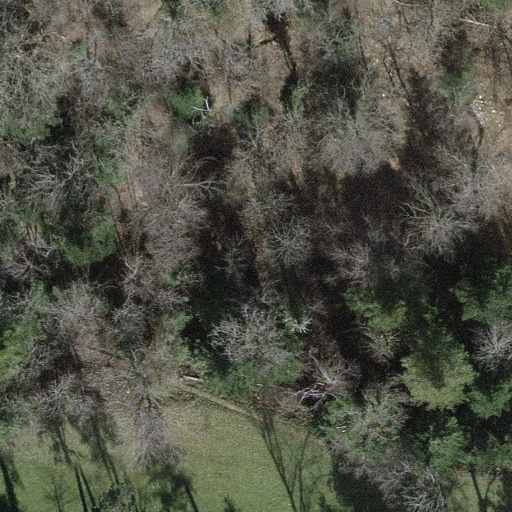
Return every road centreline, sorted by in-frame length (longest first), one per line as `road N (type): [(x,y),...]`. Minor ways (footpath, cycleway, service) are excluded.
road 1 (track): [(511,472),(196,385),(0,358)]
road 2 (track): [(0,114),(190,0)]
